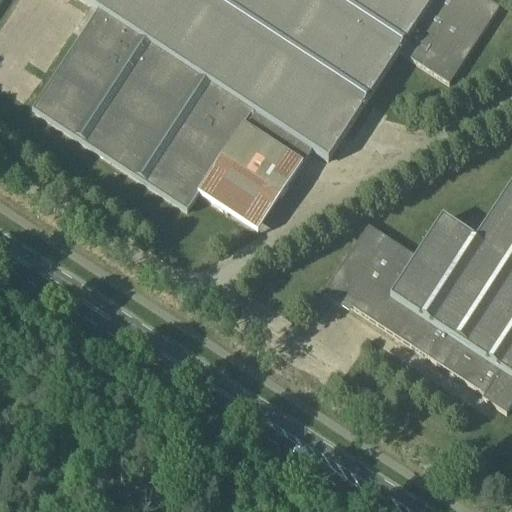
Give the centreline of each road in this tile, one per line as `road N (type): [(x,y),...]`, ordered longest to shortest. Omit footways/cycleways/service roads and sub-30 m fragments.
road 1 (unclassified): [(0,155),(210,301),(511,111)]
road 2 (secondary): [(402,511),(0,248)]
